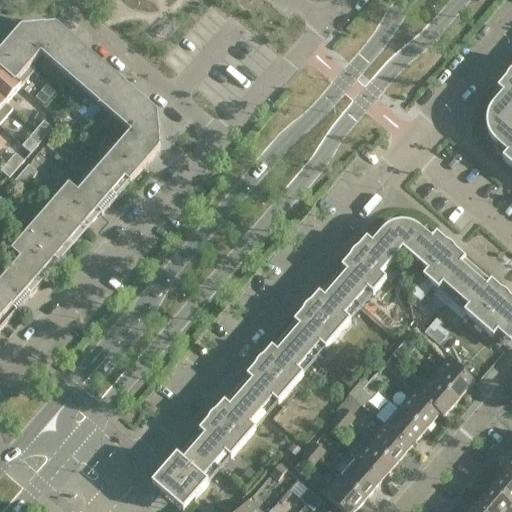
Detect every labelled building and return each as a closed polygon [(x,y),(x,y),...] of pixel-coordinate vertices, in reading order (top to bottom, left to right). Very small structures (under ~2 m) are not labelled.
[(31,68),(41,56),(69,81),(91,56),(58,28),(47,40),(46,39),(45,27),(33,28),(34,40),(33,41),(20,31),(7,46),(31,68)] [(0,71),(20,89),(36,72),(31,68),(7,46),(0,54),(0,71)] [(101,65),(91,56),(69,81),(86,95),(103,75),(97,70),(101,65)] [(0,71),(0,100),(6,106),(20,89),(0,71)] [(488,117),(486,127),(511,125),(511,74),(497,91),(503,96),(492,108),(488,117)] [(86,95),(102,110),(124,85),(114,76),(110,81),(103,75),(86,95)] [(102,110),(131,134),(121,146),(145,167),(159,151),(147,141),(148,139),(160,138),(159,126),(147,127),(146,126),(157,114),(124,85),(102,110)] [(0,124),(12,111),(6,106),(0,100),(0,124)] [(44,123),(36,132),(45,139),(52,131),(44,123)] [(511,125),(486,127),(489,137),(495,145),(507,155),(502,161),(511,169),(511,125)] [(31,156),(45,139),(36,132),(22,148),(31,156)] [(130,185),(145,167),(121,146),(116,142),(101,159),(130,185)] [(15,156),(7,165),(16,172),(24,164),(15,156)] [(0,275),(0,324),(4,320),(9,324),(18,313),(14,309),(25,296),(29,300),(46,281),(42,277),(49,268),(45,264),(56,251),(60,255),(78,236),(73,232),(84,219),(89,223),(97,213),(102,217),(103,215),(99,211),(110,198),(115,202),(130,185),(101,159),(73,191),(69,187),(53,205),(58,209),(31,240),(27,236),(11,253),(16,257),(0,275)] [(0,173),(9,181),(16,172),(7,165),(0,173)] [(28,168),(21,176),(29,184),(37,175),(28,168)] [(22,192),(29,184),(21,176),(13,185),(22,192)] [(1,198),(0,199),(0,212),(3,215),(10,206),(1,198)] [(331,284),(356,305),(368,292),(373,297),(386,282),(381,277),(403,252),(400,225),(397,226),(394,226),(392,227),(390,228),(388,229),(386,231),(384,232),(372,245),(367,241),(341,270),(342,271),(331,284)] [(456,298),(478,273),(465,262),(466,261),(437,236),(432,241),(420,231),(418,229),(415,228),(413,227),(409,226),(406,225),(404,225),(400,225),(403,252),(428,274),(423,279),(438,293),(443,287),(456,298)] [(511,345),(511,301),(491,284),(490,284),(478,273),(456,298),(469,309),(464,315),(493,340),(498,335),(511,347),(511,345)] [(284,338),(309,360),(320,347),(325,352),(351,323),(345,318),(356,305),(331,284),(320,296),(319,296),(294,325),(295,325),(284,338)] [(236,392),(261,414),(272,402),(278,406),(303,377),(298,372),(309,360),(284,338),(273,351),(272,350),(259,364),(247,379),(248,380),(236,392)] [(405,343),(399,350),(408,358),(414,351),(405,343)] [(402,365),(408,358),(399,350),(393,357),(402,365)] [(448,361),(432,379),(459,402),(474,384),(448,361)] [(349,373),(341,382),(349,389),(357,380),(349,373)] [(375,377),(369,384),(378,392),(384,385),(375,377)] [(417,396),(440,416),(440,417),(443,420),(459,402),(432,379),(418,396),(417,396)] [(372,399),(378,392),(369,384),(363,391),(372,399)] [(214,469),(225,456),(231,461),(243,446),(256,432),(250,427),(261,414),(236,392),(225,405),(219,400),(209,411),(215,415),(199,433),(200,434),(189,447),(214,469)] [(440,417),(440,416),(417,396),(418,396),(414,393),(399,410),(425,433),(440,417)] [(384,427),(410,450),(425,433),(399,410),(384,427)] [(346,411),(339,419),(348,427),(355,419),(346,411)] [(341,434),(348,427),(339,419),(332,426),(341,434)] [(369,445),(395,468),(410,450),(384,427),(369,445)] [(316,445),(309,453),(318,461),(325,453),(316,445)] [(354,462),(380,485),(395,468),(369,445),(354,462)] [(293,446),(288,452),(295,458),(301,452),(293,446)] [(152,488),(180,511),(186,511),(209,486),(203,481),(214,469),(189,447),(178,460),(177,459),(152,488)] [(311,469),(318,461),(309,453),(302,461),(311,469)] [(506,474),(511,478),(511,459),(502,471),(506,474)] [(339,479),(365,502),(380,485),(354,462),(339,479)] [(279,466),(271,475),(279,483),(287,473),(279,466)] [(249,471),(244,476),(249,481),(254,475),(249,471)] [(511,478),(506,474),(492,490),(511,508),(511,478)] [(340,511),(356,511),(365,502),(339,479),(323,497),(340,511)] [(477,507),(482,511),(511,511),(511,508),(492,490),(477,507)] [(300,501),(307,507),(315,498),(308,492),(300,501)] [(314,511),(322,504),(315,498),(307,507),(312,511),(314,511)] [(258,511),(248,503),(240,511),(258,511)]
